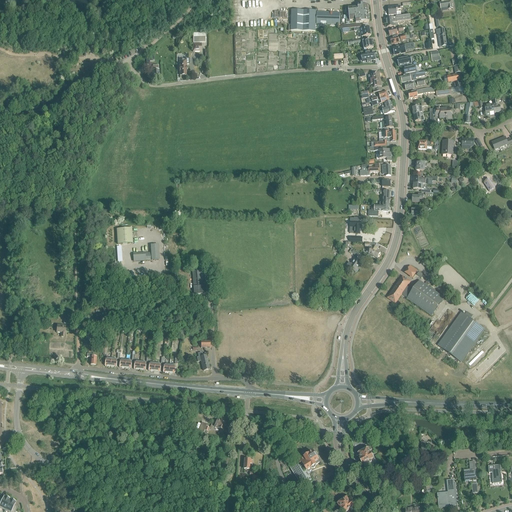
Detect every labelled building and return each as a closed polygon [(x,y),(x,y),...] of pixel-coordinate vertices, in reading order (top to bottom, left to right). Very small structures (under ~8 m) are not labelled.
[(358,8),(349,9),(348,7),(345,7),(345,8),(345,9),(346,15),(346,23),(350,23),(350,21),(355,20),(356,20),(356,21),(356,22),(356,23),(369,22),(367,5),(361,5),(361,6),(358,6),(358,8)] [(400,12),(400,7),(392,7),(392,8),(388,9),(388,16),(397,15),(397,16),(401,15),(400,12)] [(315,32),(316,11),(291,11),(291,31),(315,32)] [(340,14),(317,13),(316,24),(340,24),(340,14)] [(387,27),(394,26),(394,24),(397,23),(411,21),(410,20),(414,20),(413,15),(410,15),(410,16),(396,17),(396,18),(386,19),(387,27)] [(363,27),(358,28),(359,33),(361,33),(362,37),(364,37),(367,36),(368,37),(369,37),(369,36),(370,36),(371,34),(371,33),(370,32),(369,28),(363,29),(363,27)] [(389,33),(388,33),(389,36),(394,35),(394,37),(398,36),(396,29),(388,30),(389,33)] [(444,29),(436,30),(437,34),(439,47),(447,46),(444,29)] [(193,33),(193,43),(205,42),(205,33),(193,33)] [(362,42),(364,50),(369,49),(370,49),(371,49),(372,48),(373,48),(373,47),(373,45),(372,45),(371,40),(362,42)] [(193,52),(201,52),(201,44),(193,44),(193,52)] [(404,46),(392,49),(393,56),(412,52),(412,53),(423,51),(422,48),(417,49),(416,47),(411,48),(410,44),(404,45),(404,46)] [(366,53),(366,54),(362,55),(363,62),(367,61),(367,62),(371,62),(371,61),(375,60),(374,53),(370,54),(370,53),(366,53)] [(411,57),(397,60),(398,66),(399,67),(404,66),(404,65),(406,64),(407,65),(412,64),(412,63),(411,57)] [(159,78),(159,69),(157,69),(157,64),(153,64),(153,72),(147,72),(148,77),(153,77),(153,78),(159,78)] [(405,75),(416,73),(419,73),(417,66),(415,66),(415,67),(404,69),(405,75)] [(423,72),(422,72),(401,77),(401,80),(401,83),(402,83),(416,80),(416,78),(424,76),(423,72)] [(448,82),(448,83),(458,81),(460,86),(465,85),(463,73),(459,74),(447,76),(447,77),(444,77),(445,83),(448,82)] [(370,85),(372,85),(381,84),(379,74),(372,76),(368,76),(370,85)] [(424,80),(405,85),(405,87),(405,88),(405,89),(406,90),(414,89),(413,86),(415,85),(415,86),(416,87),(425,85),(424,80)] [(382,88),(381,84),(372,85),(373,93),(380,92),(382,91),(382,88)] [(436,93),(436,96),(451,94),(450,88),(436,89),(436,88),(427,89),(413,92),(408,93),(409,96),(408,96),(409,99),(410,99),(414,98),(414,99),(418,98),(417,95),(427,93),(436,93)] [(387,92),(377,95),(377,96),(378,100),(388,98),(387,92)] [(371,102),(372,107),(380,105),(379,104),(381,104),(389,102),(388,98),(378,100),(371,102)] [(493,104),(485,106),(486,116),(494,115),(494,113),(501,112),(500,105),(498,105),(497,100),(493,101),(493,104)] [(467,104),(465,118),(466,118),(465,123),(470,124),(471,117),(468,117),(469,108),(472,108),(473,108),(474,103),(467,104)] [(419,107),(413,108),(414,115),(423,114),(422,107),(419,107)] [(446,117),(446,119),(452,119),(451,108),(435,108),(436,117),(440,117),(440,119),(443,118),(446,117)] [(423,114),(414,115),(415,122),(421,121),(424,120),(423,117),(424,117),(423,113),(423,114)] [(388,116),(372,117),(373,121),(384,119),(384,123),(382,123),(383,129),(392,128),(392,118),(388,119),(388,116)] [(382,147),(390,146),(389,142),(396,142),(396,132),(390,132),(390,131),(383,132),(384,140),(381,142),(371,143),(372,147),(380,147),(382,147)] [(492,143),(495,150),(508,145),(508,146),(511,145),(511,142),(511,138),(506,140),(505,137),(492,143)] [(461,149),(470,150),(471,147),(474,147),(474,139),(462,139),(461,149)] [(427,147),(430,147),(430,145),(433,145),(433,142),(429,141),(429,142),(427,142),(418,142),(418,146),(418,148),(418,149),(427,150),(427,147)] [(442,155),(453,156),(454,142),(443,141),(442,155)] [(377,159),(379,159),(379,160),(384,159),(384,162),(387,162),(392,162),(391,150),(382,151),(382,147),(380,147),(372,147),(370,148),(370,152),(379,152),(379,155),(376,155),(377,159)] [(425,172),(425,167),(426,167),(427,163),(425,164),(416,163),(416,171),(425,172)] [(366,168),(366,176),(369,176),(369,173),(380,173),(379,165),(375,165),(375,167),(368,167),(367,167),(366,168)] [(386,174),(386,176),(391,176),(390,166),(385,166),(382,166),(382,174),(386,174)] [(414,179),(414,184),(423,185),(426,185),(427,182),(427,181),(436,181),(436,178),(426,177),(426,180),(424,180),(424,179),(414,179)] [(489,178),(485,181),(486,182),(484,184),(489,192),(495,188),(489,178)] [(413,190),(422,190),(424,190),(425,191),(425,193),(430,193),(430,190),(426,190),(425,189),(426,185),(423,185),(414,184),(413,190)] [(381,206),(389,207),(390,191),(383,190),(383,192),(381,191),(380,195),(383,195),(383,203),(381,203),(381,206)] [(412,203),(419,203),(420,200),(423,200),(424,195),(418,194),(418,197),(413,196),(412,199),(411,202),(412,202),(412,203)] [(374,211),(369,211),(368,216),(378,217),(378,211),(378,210),(382,210),(382,211),(384,211),(384,213),(386,213),(386,212),(389,212),(389,207),(381,206),(381,207),(375,206),(374,211)] [(411,211),(411,213),(411,214),(411,215),(412,215),(412,217),(415,217),(415,215),(419,215),(419,211),(422,212),(427,212),(427,209),(427,207),(421,207),(421,209),(412,208),(412,211),(411,211)] [(350,228),(349,233),(360,234),(360,233),(360,228),(361,221),(360,221),(360,222),(360,218),(357,218),(354,217),(354,218),(354,219),(350,218),(350,221),(350,228)] [(133,244),(132,229),(117,230),(118,245),(133,244)] [(369,247),(367,252),(368,254),(377,259),(380,253),(377,252),(379,247),(376,245),(377,243),(370,243),(365,243),(365,247),(369,247)] [(145,253),(133,254),(133,262),(145,261),(148,260),(152,260),(152,261),(159,260),(158,245),(151,245),(151,253),(148,253),(145,253)] [(351,254),(352,254),(357,257),(360,253),(354,250),(352,249),(349,253),(351,254)] [(347,267),(355,273),(362,263),(355,258),(352,264),(349,263),(347,267)] [(416,274),(408,269),(405,273),(413,278),(416,274)] [(196,271),(192,271),(193,287),(194,294),(206,294),(205,286),(203,286),(202,270),(196,271)] [(402,277),(387,298),(395,303),(402,294),(407,298),(407,299),(432,317),(445,298),(420,281),(414,289),(409,285),(411,282),(402,277)] [(461,314),(451,329),(441,342),(438,346),(460,363),(484,330),(474,322),(470,319),(473,316),(467,312),(465,315),(462,313),(461,314)] [(57,325),(57,332),(61,333),(61,337),(64,337),(65,333),(67,333),(67,326),(57,325)] [(198,353),(198,357),(197,357),(198,362),(201,361),(203,371),(210,369),(206,355),(203,356),(202,353),(198,353)] [(87,354),(87,357),(90,357),(90,365),(95,365),(96,357),(94,357),(94,355),(87,354)] [(217,420),(214,427),(223,430),(226,420),(222,418),(221,420),(219,419),(218,420),(217,420)] [(204,425),(204,423),(202,422),(199,432),(203,434),(204,432),(207,434),(209,428),(204,425)] [(363,464),(365,466),(372,463),(370,460),(373,459),(369,451),(372,450),(370,447),(367,448),(368,449),(358,454),(360,459),(362,464),(363,464)] [(296,477),(299,481),(300,483),(301,482),(306,479),(307,479),(307,478),(303,472),(302,470),(300,468),(304,465),(307,470),(311,468),(313,469),(315,467),(316,465),(319,463),(318,461),(318,460),(316,457),(313,452),(308,455),(304,458),(301,460),(299,461),(301,464),(302,465),(299,467),(299,465),(297,464),(297,463),(291,467),(290,467),(290,468),(291,470),(292,471),(293,472),(294,475),(296,477)] [(244,459),(243,469),(249,470),(250,466),(252,466),(252,460),(250,460),(244,459)] [(470,474),(464,474),(465,483),(471,483),(473,494),(478,494),(476,474),(475,474),(475,470),(474,462),(469,463),(470,469),(470,470),(470,474)] [(500,466),(489,467),(489,474),(493,474),(493,479),(493,484),(502,483),(500,466)] [(438,494),(439,508),(447,507),(447,506),(449,504),(452,508),(456,505),(456,503),(453,481),(447,482),(448,493),(438,494)] [(0,508),(5,511),(10,499),(4,496),(3,500),(0,498),(0,508)] [(338,504),(335,506),(337,509),(339,507),(341,509),(340,509),(342,511),(345,511),(350,509),(351,511),(355,509),(353,507),(354,506),(351,502),(350,503),(347,498),(338,505),(338,504)] [(7,511),(15,511),(17,507),(14,506),(15,503),(10,500),(11,499),(10,499),(5,511),(7,511)]
